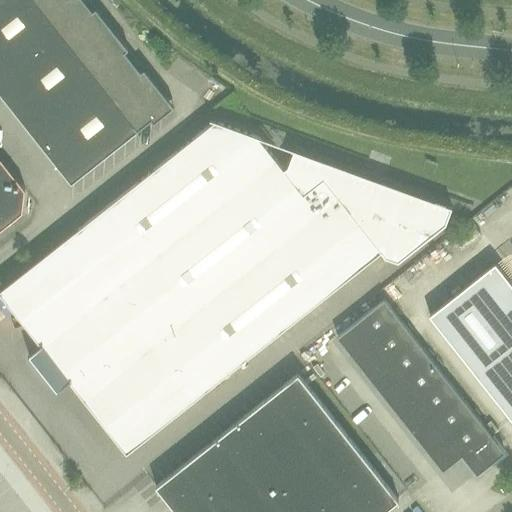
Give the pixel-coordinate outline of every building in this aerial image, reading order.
[(0,0),(0,76),(90,5),(85,0),(0,0)] [(0,91),(32,132),(129,55),(126,51),(129,48),(97,8),(94,10),(90,5),(0,76),(0,91)] [(129,55),(32,132),(72,183),(138,130),(140,134),(142,133),(139,129),(152,119),(154,122),(175,106),(145,68),(142,71),(129,55)] [(258,137),(214,121),(77,229),(204,390),(381,250),(386,256),(398,260),(445,222),(452,207),(294,149),(288,165),(283,169),(258,137)] [(0,157),(0,229),(23,212),(25,189),(0,157)] [(511,283),(495,263),(429,315),(511,419),(511,283)] [(352,356),(400,320),(384,299),(337,337),(352,356)] [(367,375),(415,338),(400,320),(352,356),(367,375)] [(382,394),(430,357),(415,338),(367,375),(382,394)] [(397,413),(445,376),(430,357),(382,394),(397,413)] [(383,511),(399,500),(298,373),(156,486),(176,511),(383,511)] [(412,432),(460,395),(445,376),(397,413),(412,432)] [(427,451),(475,414),(460,395),(412,432),(427,451)] [(363,422),(377,413),(371,403),(357,412),(363,422)] [(475,414),(427,451),(443,471),(462,456),(477,475),(505,452),(475,414)]
